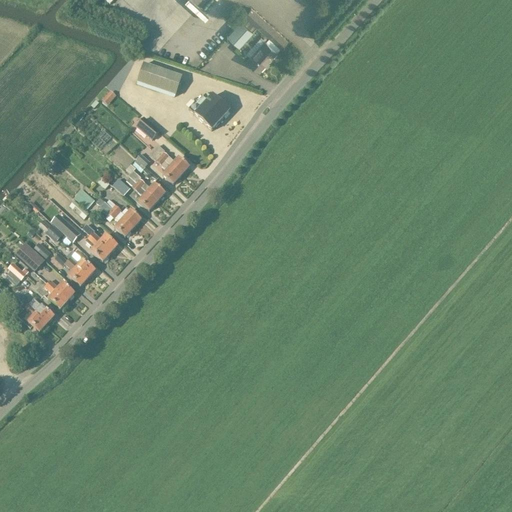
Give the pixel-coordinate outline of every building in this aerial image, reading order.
[(189,0),(171,20),(191,39),(211,18),(190,0),(189,0)] [(305,19),(309,15),(292,0),(284,0),(305,19)] [(257,27),(269,38),(280,48),(287,41),(251,8),(247,13),(260,25),(257,27)] [(260,25),(247,13),(245,16),(247,18),(243,23),(241,21),(227,35),(239,47),(257,27),(260,25)] [(280,48),(269,38),(265,42),(264,41),(247,60),(259,71),(277,52),(280,48)] [(175,98),(181,79),(143,66),(137,85),(175,98)] [(110,93),(106,98),(110,101),(114,97),(110,93)] [(200,97),(188,111),(211,132),(229,113),(212,97),(206,103),(200,97)] [(160,133),(155,129),(143,120),(135,129),(152,143),(160,133)] [(150,151),(157,146),(153,142),(147,147),(150,151)] [(153,152),(181,177),(189,169),(178,159),(174,163),(163,154),(164,153),(157,147),(153,152)] [(173,186),(181,177),(153,152),(149,157),(155,163),(156,162),(161,167),(164,171),(165,170),(167,171),(162,176),(173,186)] [(135,161),(145,170),(150,164),(140,156),(135,161)] [(56,165),(51,170),(56,175),(61,170),(56,165)] [(129,180),(135,185),(135,184),(157,204),(165,195),(162,193),(166,188),(158,181),(149,190),(140,181),(141,180),(133,173),(128,179),(129,180)] [(102,180),(98,184),(105,191),(109,187),(102,180)] [(129,180),(126,183),(131,189),(135,185),(129,180)] [(112,188),(124,198),(130,191),(118,181),(112,188)] [(135,184),(135,185),(131,189),(140,198),(141,197),(142,198),(138,203),(149,213),(157,204),(135,184)] [(85,188),(84,190),(92,197),(93,195),(85,188)] [(75,201),(86,212),(94,204),(82,193),(75,201)] [(100,200),(95,205),(100,209),(98,210),(106,218),(108,216),(114,221),(115,220),(118,217),(112,211),(105,205),(104,204),(100,200)] [(69,208),(84,222),(89,216),(74,202),(69,208)] [(109,202),(105,205),(112,211),(118,217),(121,214),(121,213),(115,208),(109,202)] [(121,214),(118,217),(122,221),(132,231),(141,222),(130,212),(125,217),(121,214)] [(119,224),(114,229),(125,239),(132,231),(122,221),(118,217),(115,220),(119,224)] [(89,238),(110,256),(117,248),(105,237),(101,241),(93,234),(94,233),(86,226),(82,231),(89,238)] [(45,235),(54,244),(62,235),(52,227),(45,235)] [(63,236),(73,245),(80,237),(70,228),(63,236)] [(102,264),(110,256),(89,238),(85,243),(92,249),(93,248),(94,249),(90,253),(102,264)] [(33,251),(45,262),(51,255),(38,245),(33,251)] [(22,248),(15,256),(34,274),(41,266),(22,248)] [(68,262),(67,263),(87,281),(94,273),(82,262),(74,255),(70,259),(68,262)] [(80,289),(87,281),(67,263),(64,266),(72,273),(68,278),(80,289)] [(25,277),(12,265),(7,270),(21,282),(25,277)] [(20,283),(10,274),(5,279),(15,288),(20,283)] [(50,283),(47,286),(67,304),(74,296),(62,285),(58,289),(50,283)] [(67,304),(47,286),(43,290),(51,297),(48,301),(60,311),(67,304)] [(17,301),(26,308),(27,309),(46,327),(53,318),(41,308),(37,312),(30,306),(31,304),(22,296),(17,301)] [(39,334),(46,327),(27,309),(18,319),(30,330),(32,328),(39,334)]
